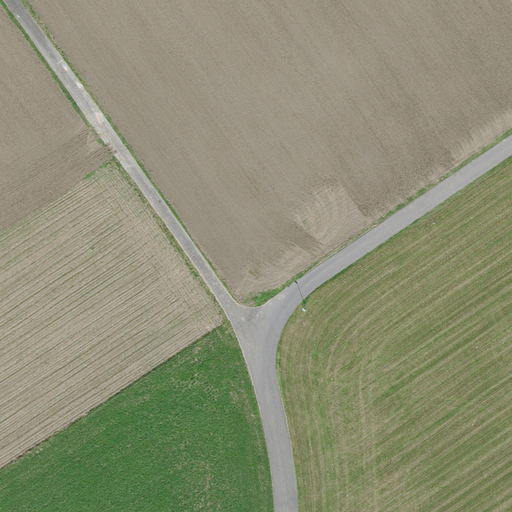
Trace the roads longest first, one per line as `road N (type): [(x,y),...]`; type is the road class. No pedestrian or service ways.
road 1 (residential): [(285,511),(263,359),(269,322),(335,263),(511,144)]
road 2 (track): [(265,335),(235,312),(9,0)]
